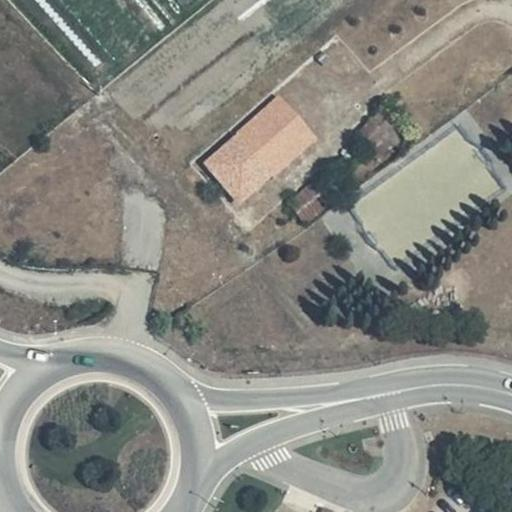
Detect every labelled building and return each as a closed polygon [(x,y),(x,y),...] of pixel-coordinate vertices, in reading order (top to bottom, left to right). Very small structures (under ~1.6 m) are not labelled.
[(313,143),(357,104),(324,66),(279,104),(313,143)] [(279,104),(205,167),(240,209),(313,143),(279,104)] [(359,137),(380,159),(405,137),(386,114),(359,137)] [(293,209),(306,223),(314,217),(339,198),(325,181),(293,209)] [(314,217),(306,223),(311,229),(342,202),(339,198),(314,217)]
